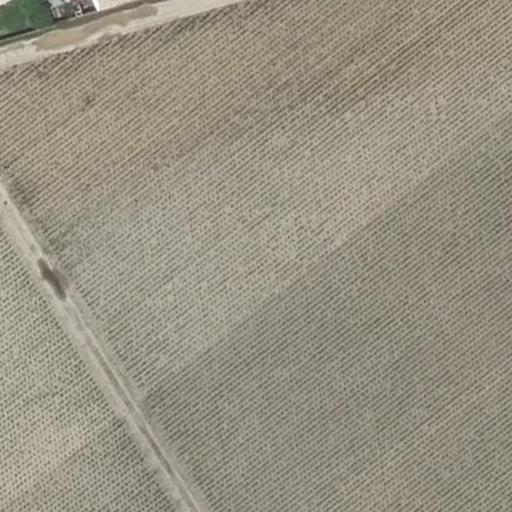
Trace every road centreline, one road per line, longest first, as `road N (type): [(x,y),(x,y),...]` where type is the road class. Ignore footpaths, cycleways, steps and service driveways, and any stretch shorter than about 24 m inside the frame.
road 1 (track): [(0,196),(195,511)]
road 2 (track): [(202,0),(0,56)]
